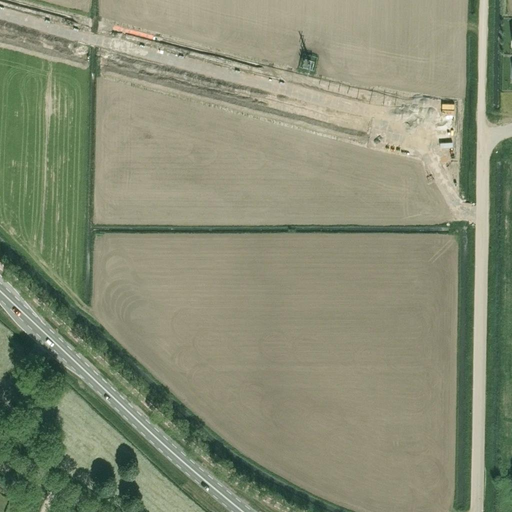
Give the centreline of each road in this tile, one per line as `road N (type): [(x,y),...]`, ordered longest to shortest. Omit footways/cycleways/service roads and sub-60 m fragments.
road 1 (unclassified): [(475,511),(481,138)]
road 2 (primary): [(244,511),(0,294)]
road 3 (unclassified): [(481,138),(484,0)]
